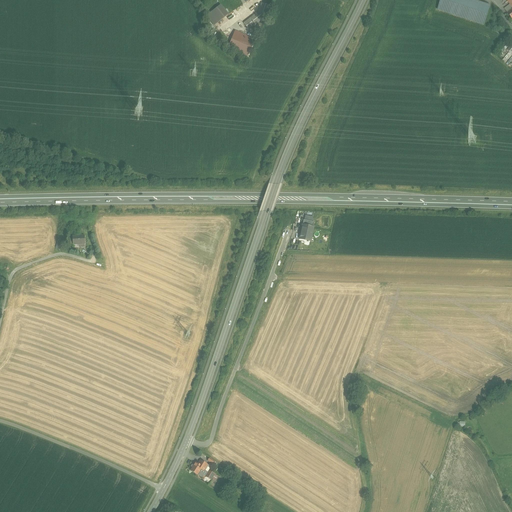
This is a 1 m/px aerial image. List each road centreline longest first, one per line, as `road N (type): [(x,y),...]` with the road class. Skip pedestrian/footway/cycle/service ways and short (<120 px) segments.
road 1 (tertiary): [(363,0),(288,149),(163,488)]
road 2 (trunk): [(0,201),(511,203)]
road 3 (unclassified): [(0,421),(163,488)]
